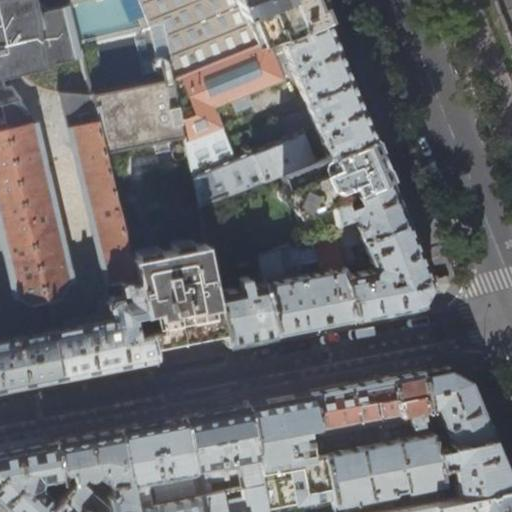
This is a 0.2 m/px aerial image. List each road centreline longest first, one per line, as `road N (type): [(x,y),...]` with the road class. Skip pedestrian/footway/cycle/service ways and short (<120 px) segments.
road 1 (residential): [(511,318),(0,415)]
road 2 (secondary): [(511,285),(398,0)]
